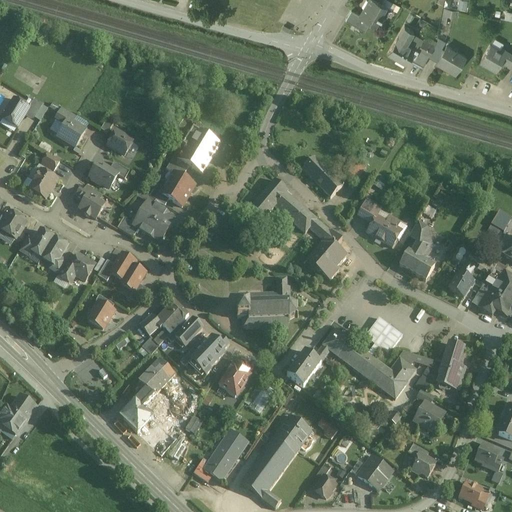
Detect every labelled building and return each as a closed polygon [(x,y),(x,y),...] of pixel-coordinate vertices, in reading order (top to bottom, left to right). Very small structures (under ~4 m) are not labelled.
[(381,4),(373,0),(368,0),(360,16),(351,10),(345,20),(364,31),(370,22),(375,25),(378,18),(380,19),(381,17),(379,16),(385,7),(381,4)] [(395,5),(387,0),(383,0),(381,4),(385,7),(391,10),(395,5)] [(461,4),(452,2),(451,9),(459,11),(461,4)] [(490,7),(488,16),(499,18),(500,17),(501,10),(490,7)] [(459,12),(443,9),(440,25),(446,26),(447,17),(457,19),(459,12)] [(413,33),(404,27),(397,39),(388,55),(396,60),(397,58),(407,63),(415,49),(407,44),(413,33)] [(436,43),(426,37),(423,41),(434,48),(434,47),(436,45),(436,43)] [(439,39),(436,45),(434,47),(441,51),(445,42),(439,39)] [(434,48),(423,41),(418,50),(429,57),(434,48)] [(511,55),(501,49),(500,51),(490,46),(481,62),(496,71),(500,64),(500,63),(503,58),(511,63),(508,67),(511,69),(511,55)] [(441,51),(434,47),(434,48),(429,57),(435,60),(441,51)] [(464,58),(447,48),(437,64),(447,70),(449,66),(457,71),(464,58)] [(429,57),(418,50),(411,61),(418,65),(423,67),(429,57)] [(13,100),(3,117),(18,127),(26,114),(29,110),(28,109),(13,100)] [(33,101),(28,109),(29,110),(26,114),(34,119),(42,107),(33,101)] [(62,110),(52,104),(49,109),(59,115),(62,110)] [(76,118),(62,110),(59,115),(55,121),(64,126),(57,138),(75,149),(85,133),(72,126),(76,118)] [(107,121),(100,131),(107,135),(113,125),(107,121)] [(207,132),(197,125),(193,131),(203,137),(207,132)] [(203,137),(193,131),(183,148),(185,149),(209,164),(219,147),(203,137)] [(133,143),(115,133),(107,147),(124,157),(133,143)] [(49,153),(52,148),(42,142),(38,147),(49,153)] [(185,149),(178,161),(202,176),(209,164),(185,149)] [(60,163),(48,155),(41,166),(53,173),(60,163)] [(334,179),(314,159),(302,171),(321,191),(334,179)] [(355,165),(348,160),(344,167),(350,171),(355,165)] [(109,171),(98,164),(90,179),(92,181),(92,182),(100,187),(101,186),(109,190),(117,177),(117,176),(109,171)] [(129,173),(114,164),(109,171),(117,176),(117,177),(124,181),(129,173)] [(185,173),(170,164),(166,170),(173,175),(173,174),(181,179),(185,173)] [(350,171),(348,174),(358,180),(364,171),(355,165),(350,171)] [(57,181),(41,172),(29,191),(45,200),(57,181)] [(181,179),(173,174),(173,175),(167,185),(188,198),(194,187),(181,179)] [(334,179),(321,191),(330,200),(342,188),(334,179)] [(274,181),(248,212),(262,224),(274,210),(287,194),(288,193),(274,181)] [(188,198),(167,185),(161,195),(160,196),(168,201),(181,209),(188,198)] [(103,196),(87,187),(83,194),(98,203),(103,196)] [(161,195),(153,191),(149,198),(155,201),(165,207),(168,201),(160,196),(161,195)] [(83,194),(79,192),(75,200),(82,204),(78,211),(85,214),(84,216),(89,219),(90,217),(96,221),(104,207),(98,203),(83,194)] [(149,198),(140,192),(136,198),(147,204),(147,203),(152,207),(155,201),(149,198)] [(309,230),(317,221),(287,194),(274,210),(305,235),(309,230)] [(367,202),(366,202),(358,216),(372,225),(379,212),(380,210),(373,206),(372,208),(366,204),(367,202)] [(152,207),(147,203),(147,204),(140,215),(167,232),(174,220),(152,207)] [(389,218),(386,224),(376,218),(380,212),(379,212),(372,225),(366,234),(391,249),(397,241),(397,239),(394,238),(398,232),(398,231),(396,230),(399,224),(389,218)] [(25,223),(10,214),(1,228),(0,229),(0,231),(14,240),(17,236),(19,237),(23,231),(21,230),(25,223)] [(167,232),(140,215),(134,226),(133,227),(138,230),(160,244),(167,232)] [(511,220),(506,217),(503,222),(511,226),(511,220)] [(134,226),(123,219),(117,230),(133,239),(138,230),(133,227),(134,226)] [(317,221),(309,230),(323,242),(331,234),(330,233),(330,232),(317,221)] [(425,228),(417,223),(409,237),(415,241),(418,243),(426,230),(425,228)] [(406,228),(399,224),(396,230),(398,231),(398,232),(394,238),(397,239),(397,241),(399,242),(406,228)] [(426,230),(418,243),(415,241),(416,246),(411,255),(408,253),(399,268),(425,283),(434,268),(426,263),(425,259),(431,249),(426,230)] [(34,244),(26,256),(27,257),(29,252),(41,260),(53,240),(41,232),(34,244)] [(323,242),(320,245),(322,247),(318,251),(317,250),(309,259),(318,267),(315,271),(329,283),(338,272),(336,270),(346,259),(335,249),(341,242),(330,232),(330,233),(331,234),(323,242)] [(27,239),(19,252),(26,256),(34,244),(27,239)] [(66,248),(53,240),(41,260),(54,267),(51,272),(52,272),(60,259),(66,248)] [(511,242),(502,258),(511,263),(511,242)] [(135,264),(122,256),(115,267),(111,275),(123,282),(123,283),(132,267),(133,267),(135,264)] [(72,266),(66,263),(59,276),(58,276),(57,278),(68,284),(73,276),(85,283),(94,268),(95,267),(78,257),(76,262),(76,263),(74,266),(72,266)] [(66,263),(60,259),(52,272),(58,276),(59,276),(66,263)] [(508,267),(499,261),(496,266),(505,272),(508,267)] [(106,263),(97,278),(106,283),(111,275),(115,267),(107,262),(106,263)] [(493,271),(496,266),(489,263),(483,274),(489,277),(493,271)] [(465,264),(459,275),(458,274),(449,291),(463,300),(473,283),(467,279),(474,269),(465,264)] [(505,272),(496,266),(493,271),(501,276),(502,276),(505,272)] [(132,267),(123,283),(123,282),(121,286),(133,293),(133,294),(138,286),(145,275),(133,267),(132,267)] [(501,276),(493,271),(489,277),(472,304),(492,317),(496,310),(508,317),(509,317),(511,311),(511,285),(499,278),(501,276)] [(287,280),(276,280),(276,294),(279,294),(280,293),(281,293),(280,295),(280,299),(287,298),(287,301),(288,301),(287,280)] [(152,294),(138,286),(133,294),(133,293),(129,300),(139,306),(146,299),(146,300),(152,294)] [(280,293),(279,294),(276,294),(271,294),(270,293),(269,294),(271,295),(271,301),(270,302),(270,304),(264,304),(264,302),(262,302),(262,304),(256,304),(256,302),(255,302),(255,304),(248,304),(246,303),(244,306),(244,308),(241,308),(236,308),(236,320),(241,320),(247,320),(247,325),(249,323),(256,322),(256,325),(258,325),(257,322),(263,322),(264,324),(265,324),(265,322),(271,322),(271,324),(273,324),(279,324),(281,324),(281,322),(287,321),(287,324),(289,323),(289,321),(295,317),(297,319),(298,318),(296,316),(295,308),(298,307),(297,305),(294,307),(288,303),(288,301),(287,301),(287,298),(280,299),(280,295),(281,293),(280,293)] [(271,295),(240,296),(241,308),(244,308),(244,306),(246,303),(248,304),(255,304),(255,302),(256,302),(256,304),(262,304),(262,302),(264,302),(264,304),(270,304),(270,302),(271,301),(271,295)] [(114,306),(99,297),(95,303),(98,305),(99,304),(111,311),(114,306)] [(173,302),(165,308),(167,310),(156,323),(152,319),(140,329),(148,338),(157,330),(159,332),(162,329),(164,331),(170,337),(178,327),(188,317),(173,302)] [(98,305),(88,322),(102,331),(113,313),(111,311),(99,304),(98,305)] [(279,324),(273,324),(271,324),(271,322),(265,322),(265,324),(264,324),(263,322),(257,322),(258,325),(256,325),(256,322),(249,323),(247,325),(241,325),(242,332),(287,330),(287,324),(287,321),(281,322),(281,324),(279,324)] [(183,332),(175,341),(185,350),(202,332),(192,322),(183,332)] [(170,337),(166,341),(171,345),(175,341),(183,332),(178,327),(170,337)] [(164,331),(153,343),(159,348),(166,341),(170,337),(164,331)] [(348,342),(334,331),(322,347),(336,358),(348,342)] [(150,340),(141,349),(150,358),(159,348),(153,343),(150,340)] [(197,355),(190,363),(206,378),(211,373),(209,371),(223,356),(222,355),(228,349),(221,343),(218,346),(211,340),(197,355)] [(390,373),(348,342),(336,358),(339,360),(395,402),(407,385),(406,385),(416,372),(409,367),(399,360),(390,373)] [(464,349),(448,344),(442,366),(440,372),(438,377),(439,378),(437,386),(457,393),(465,369),(458,367),(464,349)] [(192,351),(180,364),(185,369),(190,363),(197,355),(192,351)] [(304,353),(286,377),(303,389),(309,380),(311,378),(312,376),(320,365),(304,353)] [(435,364),(403,354),(399,360),(409,367),(413,363),(433,369),(435,364)] [(175,377),(160,362),(139,384),(146,391),(154,398),(156,396),(172,380),(175,377)] [(234,365),(218,389),(236,401),(252,377),(249,375),(249,373),(249,370),(248,368),(246,367),(244,365),(242,365),(239,366),(237,367),(234,365)] [(422,374),(425,378),(431,373),(427,369),(422,374)] [(107,378),(102,371),(98,374),(103,380),(107,378)] [(415,385),(423,390),(429,381),(421,376),(415,385)] [(162,397),(160,400),(156,396),(154,398),(146,391),(122,416),(122,421),(137,435),(137,434),(160,456),(161,457),(175,442),(175,441),(181,433),(171,423),(163,416),(172,406),(162,397)] [(203,398),(197,392),(193,396),(199,402),(203,398)] [(251,394),(253,401),(260,398),(257,392),(251,394)] [(432,400),(422,394),(417,399),(429,406),(432,400)] [(193,396),(183,406),(185,408),(171,423),(181,433),(182,434),(185,429),(201,404),(199,402),(193,396)] [(20,397),(10,410),(8,408),(5,412),(0,408),(0,419),(6,422),(1,432),(12,440),(16,434),(17,435),(35,409),(20,397)] [(207,398),(203,403),(208,407),(212,401),(207,398)] [(432,410),(424,406),(414,424),(433,435),(443,419),(431,412),(432,410)] [(511,410),(509,409),(497,436),(505,439),(511,442),(511,410)] [(400,418),(395,413),(393,413),(388,420),(395,425),(400,418)] [(243,421),(236,416),(232,421),(240,426),(243,421)] [(289,419),(277,435),(299,451),(311,435),(289,419)] [(337,432),(325,423),(321,428),(323,431),(324,436),(331,441),(337,432)] [(277,435),(240,485),(262,502),(268,494),(299,451),(277,435)] [(208,465),(204,472),(212,477),(221,484),(244,450),(230,440),(227,438),(208,465)] [(429,454),(413,445),(408,454),(416,459),(419,455),(426,459),(429,454)] [(492,449),(486,447),(485,449),(482,448),(476,462),(481,464),(481,465),(484,466),(483,467),(497,473),(502,461),(496,459),(498,454),(491,451),(492,449)] [(426,459),(419,455),(416,459),(414,462),(415,465),(411,473),(418,477),(421,476),(427,480),(435,466),(429,463),(428,460),(426,459)] [(391,474),(369,458),(363,466),(356,477),(368,486),(378,493),(391,474)] [(202,461),(193,474),(207,484),(212,477),(204,472),(208,465),(202,461)] [(363,466),(358,463),(350,473),(356,477),(363,466)] [(324,465),(316,477),(321,480),(322,480),(323,478),(324,478),(330,469),(324,465)] [(336,474),(341,479),(345,474),(340,470),(336,474)] [(323,478),(322,480),(321,480),(317,485),(318,486),(313,492),(325,500),(326,499),(329,499),(331,495),(331,493),(335,487),(324,478),(323,478)] [(488,494),(476,489),(477,486),(476,485),(474,484),(472,484),(470,487),(466,484),(461,494),(460,494),(458,499),(458,500),(461,501),(462,501),(472,505),(471,507),(480,511),(484,503),(485,504),(489,495),(488,494)] [(280,503),(268,494),(262,502),(275,511),(280,503)]
